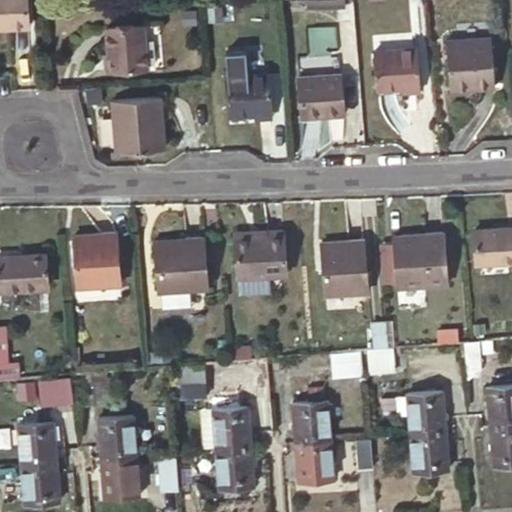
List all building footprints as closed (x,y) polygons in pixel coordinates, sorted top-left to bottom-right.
[(20,0),(0,0),(0,27),(23,26),(20,0)] [(136,19),(99,22),(102,49),(96,50),(98,66),(141,63),(136,19)] [(488,37),(444,41),(450,91),(494,87),(488,37)] [(409,46),(366,51),(371,89),(396,86),(397,91),(414,89),(409,46)] [(263,71),(220,75),(224,114),(247,112),(248,117),(268,115),(263,71)] [(339,75),(296,78),(300,119),(342,117),(339,75)] [(151,93),(105,96),(110,149),(157,145),(151,93)] [(511,225),(468,230),(472,263),(511,258),(511,225)] [(261,238),(229,240),(232,278),(280,274),(276,230),(259,232),(261,238)] [(107,232),(64,236),(69,287),(112,283),(107,232)] [(437,232),(386,237),(391,288),(441,283),(437,232)] [(195,236),(147,240),(154,292),(202,288),(195,236)] [(357,239),(316,243),(321,294),(362,290),(357,239)] [(36,251),(0,253),(0,287),(39,285),(36,251)] [(2,327),(0,327),(0,377),(16,376),(15,364),(5,365),(2,327)] [(393,348),(366,350),(368,374),(395,372),(393,348)] [(329,354),(331,379),(362,376),(360,351),(329,354)] [(198,361),(169,363),(172,396),(201,394),(198,361)] [(99,369),(66,372),(70,404),(103,402),(99,369)] [(511,380),(486,383),(489,423),(511,420),(511,380)] [(405,389),(409,429),(445,426),(441,386),(405,389)] [(328,436),(323,395),(288,399),(292,439),(328,436)] [(213,445),(249,442),(245,401),(198,405),(201,444),(213,443),(213,445)] [(93,414),(98,454),(134,451),(130,411),(93,414)] [(54,457),(50,418),(14,420),(17,460),(54,457)] [(511,420),(489,423),(493,462),(511,460),(511,420)] [(409,429),(412,468),(448,465),(445,426),(409,429)] [(355,463),(371,462),(368,432),(352,434),(355,463)] [(332,475),(328,436),(292,439),(296,478),(332,475)] [(213,445),(217,484),(253,481),(249,442),(213,445)] [(98,454),(102,494),(138,491),(134,451),(98,454)] [(192,452),(176,453),(178,481),(194,480),(192,452)] [(58,498),(54,457),(17,460),(21,500),(58,498)] [(160,492),(178,490),(174,457),(156,459),(160,492)]
